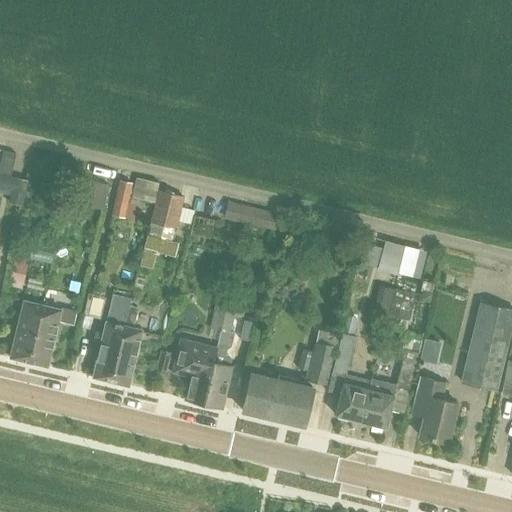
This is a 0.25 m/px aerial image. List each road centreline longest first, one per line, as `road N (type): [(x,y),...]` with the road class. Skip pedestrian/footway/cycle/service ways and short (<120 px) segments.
road 1 (residential): [(511,258),(0,134)]
road 2 (residential): [(511,511),(0,390)]
